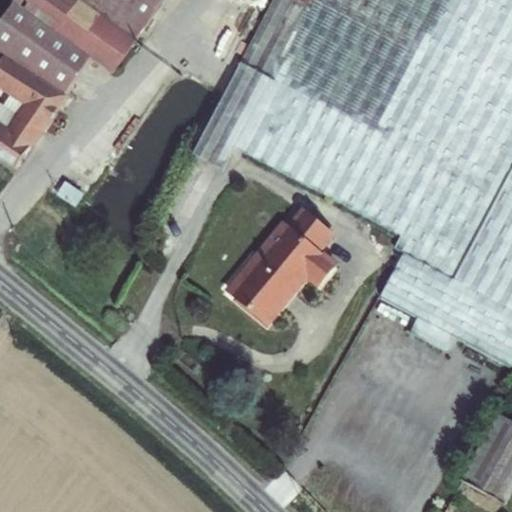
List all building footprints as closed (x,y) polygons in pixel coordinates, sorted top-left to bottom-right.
[(84,0),(21,0),(6,23),(48,52),(64,30),(84,0)] [(84,0),(64,30),(123,72),(145,41),(86,0),(84,0)] [(86,0),(145,41),(173,0),(86,0)] [(511,0),(268,0),(192,152),(221,167),(233,144),(400,231),(394,243),(403,248),(380,293),(511,361),(511,0)] [(0,43),(60,84),(72,68),(48,52),(6,23),(0,19),(0,43)] [(73,92),(60,84),(0,43),(0,149),(26,166),(73,92)] [(283,218),(228,284),(265,315),(306,265),(318,276),(334,257),(317,243),(331,227),(302,203),(286,221),(283,218)] [(508,505),(511,498),(511,420),(503,415),(466,481),(508,505)] [(507,511),(488,498),(479,511),(507,511)]
